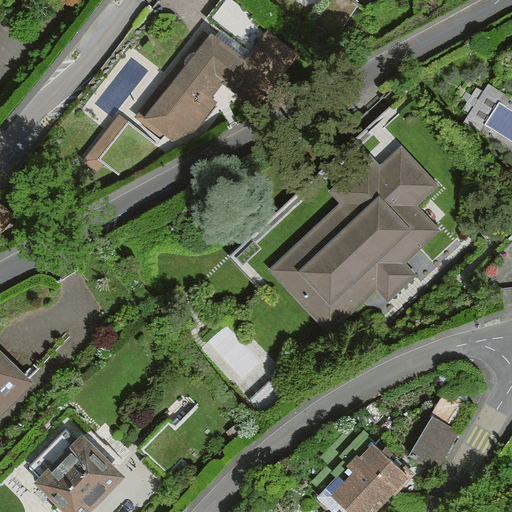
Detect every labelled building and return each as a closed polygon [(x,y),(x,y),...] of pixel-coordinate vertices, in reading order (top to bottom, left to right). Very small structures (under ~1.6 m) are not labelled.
[(327,0),(313,22),(337,38),(358,5),(350,0),(327,0)] [(211,38),(204,32),(139,116),(162,135),(166,130),(174,137),(194,127),(215,101),(209,97),(223,79),(256,105),(297,54),(269,33),(246,61),(213,35),(211,38)] [(337,205),(268,273),(328,333),(376,285),(389,298),(415,272),(406,263),(438,231),(417,209),(435,191),(395,151),(374,172),(362,160),(327,195),(337,205)] [(0,353),(0,412),(30,382),(0,353)] [(283,371),(250,400),(263,414),(295,385),(283,371)] [(170,420),(141,448),(168,475),(182,461),(188,468),(226,431),(200,403),(176,426),(170,420)] [(436,417),(412,456),(436,471),(460,432),(436,417)] [(67,422),(24,466),(40,482),(38,484),(67,511),(86,511),(122,476),(67,422)] [(240,424),(229,433),(235,441),(246,432),(240,424)] [(366,430),(341,457),(345,460),(333,473),(338,478),(320,497),(336,511),(337,511),(345,504),(353,511),(375,511),(409,477),(375,446),(377,444),(369,436),(371,434),(366,430)] [(511,433),(495,457),(511,469),(511,433)]
